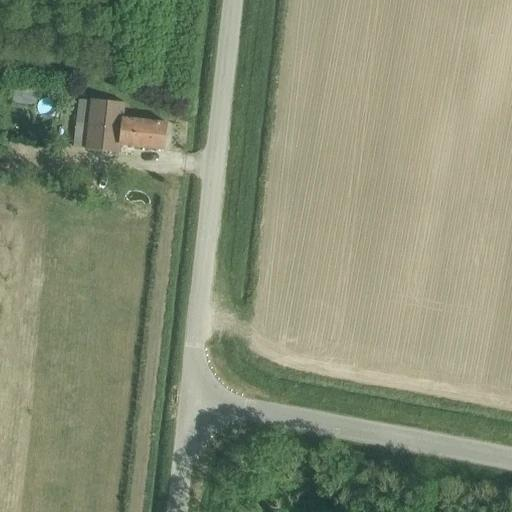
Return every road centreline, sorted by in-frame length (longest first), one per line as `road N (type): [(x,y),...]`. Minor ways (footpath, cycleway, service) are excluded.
road 1 (unclassified): [(190,398),(232,0)]
road 2 (unclassified): [(511,458),(190,398)]
